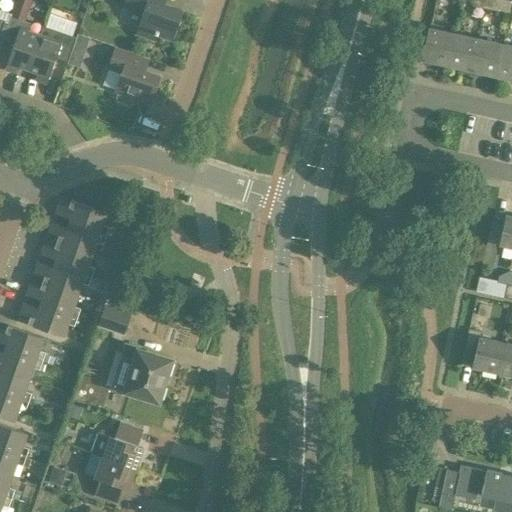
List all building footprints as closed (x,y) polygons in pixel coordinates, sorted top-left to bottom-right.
[(26,18),(29,0),(16,0),(14,15),(26,18)] [(156,40),(158,34),(173,39),(183,10),(154,0),(125,0),(123,6),(143,13),(136,33),(156,40)] [(473,0),(472,6),(485,9),(487,0),(473,0)] [(511,1),(509,0),(487,0),(485,9),(497,11),(498,10),(509,13),(511,1)] [(17,72),(19,68),(27,71),(40,36),(27,31),(30,23),(11,16),(9,22),(8,22),(0,45),(0,46),(3,39),(14,42),(6,67),(17,72)] [(0,45),(8,22),(0,18),(0,45)] [(36,78),(47,82),(56,57),(68,61),(76,38),(64,34),(65,33),(43,26),(40,36),(27,71),(37,74),(36,78)] [(447,66),(454,33),(429,27),(422,60),(447,66)] [(471,71),(479,38),(454,33),(447,66),(471,71)] [(78,35),(74,46),(83,49),(87,37),(78,35)] [(496,77),(503,44),(479,38),(471,71),(496,77)] [(511,80),(511,45),(503,44),(496,77),(511,80)] [(150,103),(160,76),(139,68),(144,57),(115,47),(108,67),(122,72),(116,91),(118,92),(116,98),(118,102),(127,105),(132,103),(134,97),(150,103)] [(103,224),(107,212),(71,199),(69,205),(59,201),(55,213),(70,218),(69,222),(106,235),(109,226),(103,224)] [(511,247),(511,215),(507,215),(500,245),(511,247)] [(97,242),(103,244),(106,235),(69,222),(67,226),(52,221),(48,232),(58,235),(57,241),(93,253),(97,242)] [(44,242),(41,253),(56,259),(54,263),(92,276),(95,267),(89,265),(93,253),(57,241),(55,246),(44,242)] [(82,282),(89,285),(92,276),(54,263),(53,267),(38,262),(34,273),(44,276),(42,281),(78,294),(82,282)] [(511,286),(479,278),(476,291),(511,298),(511,286)] [(78,317),(81,308),(74,306),(78,294),(42,281),(40,287),(30,283),(26,294),(41,299),(40,304),(78,317)] [(64,336),(68,323),(75,325),(78,317),(40,304),(39,308),(24,302),(20,313),(30,317),(28,323),(64,336)] [(97,326),(124,335),(131,312),(105,303),(97,326)] [(46,352),(39,350),(44,337),(8,325),(6,331),(0,328),(0,341),(7,343),(5,348),(43,361),(46,352)] [(462,362),(474,364),(473,367),(498,373),(505,343),(480,338),(481,332),(469,329),(462,362)] [(139,350),(140,347),(124,342),(120,355),(134,360),(128,380),(125,391),(159,402),(172,360),(139,350)] [(511,376),(511,344),(505,343),(498,373),(511,376)] [(0,368),(29,379),(33,367),(40,369),(43,361),(5,348),(4,352),(0,350),(0,368)] [(54,358),(46,355),(43,361),(51,364),(54,358)] [(0,368),(0,391),(28,402),(32,393),(25,391),(29,379),(0,368)] [(0,415),(15,421),(19,408),(25,410),(28,402),(0,391),(0,415)] [(102,457),(135,468),(143,447),(138,445),(143,430),(120,422),(115,437),(110,435),(98,431),(90,453),(102,457)] [(29,448),(23,446),(27,433),(0,423),(0,447),(26,457),(29,448)] [(17,463),(23,466),(26,457),(0,447),(0,470),(13,475),(17,463)] [(100,479),(95,494),(118,502),(123,487),(128,489),(135,468),(102,457),(95,477),(100,479)] [(480,495),(511,502),(511,474),(486,469),(486,470),(460,465),(458,471),(446,469),(459,472),(454,495),(476,500),(480,479),(484,480),(480,495)] [(451,511),(454,495),(459,472),(446,469),(437,508),(451,511)] [(15,489),(8,487),(13,475),(0,470),(0,493),(12,498),(15,489)] [(0,510),(2,504),(8,506),(12,498),(0,493),(0,510)]
